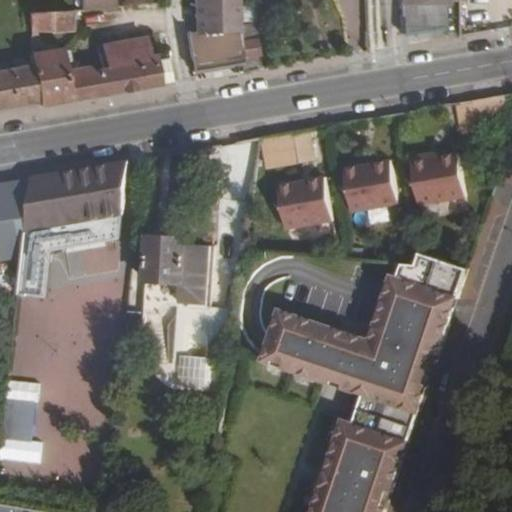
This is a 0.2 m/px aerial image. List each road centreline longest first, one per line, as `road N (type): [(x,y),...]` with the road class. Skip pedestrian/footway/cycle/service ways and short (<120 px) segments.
road 1 (tertiary): [(0,150),(511,61)]
road 2 (residential): [(419,511),(511,231)]
